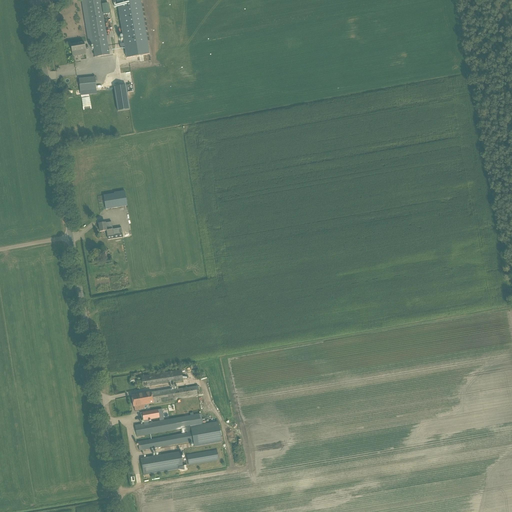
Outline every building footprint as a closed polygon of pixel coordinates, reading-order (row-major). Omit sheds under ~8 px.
[(93,45),(95,57),(110,55),(100,0),(81,0),(88,43),(89,43),(89,46),(93,45)] [(113,0),(121,45),(118,46),(119,49),(122,48),(124,60),(146,56),(136,0),(113,0)] [(72,52),(73,57),(86,54),(84,42),(71,45),(72,52)] [(81,92),(81,96),(97,94),(95,77),(79,79),(80,92),(81,92)] [(118,112),(130,110),(126,86),(114,88),(118,112)] [(104,196),(106,210),(127,206),(125,192),(104,196)] [(103,224),(99,224),(100,232),(107,231),(107,236),(113,236),(112,230),(111,222),(103,224)] [(142,385),(143,388),(183,381),(181,368),(177,368),(177,371),(141,377),(142,380),(139,381),(140,385),(142,385)] [(136,395),(131,396),(133,407),(134,407),(135,411),(140,410),(140,409),(145,409),(144,405),(153,403),(153,405),(175,401),(175,399),(198,395),(196,386),(172,390),(171,389),(136,395)] [(140,413),(140,414),(141,421),(143,421),(144,424),(135,426),(137,437),(142,436),(191,427),(192,432),(138,442),(139,451),(144,450),(193,442),(194,447),(222,442),(221,436),(218,422),(212,423),(201,425),(199,414),(193,415),(193,413),(190,413),(190,414),(190,416),(188,416),(164,420),(162,409),(140,413)] [(187,455),(189,466),(219,460),(217,450),(187,455)] [(146,458),(141,459),(143,473),(143,475),(151,474),(179,469),(179,470),(184,470),(184,466),(183,466),(180,452),(146,458)]
